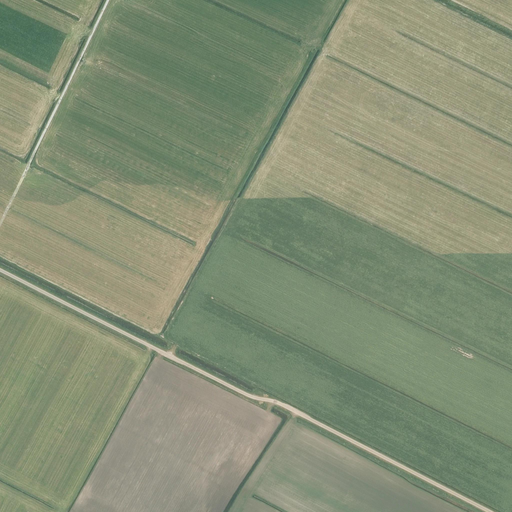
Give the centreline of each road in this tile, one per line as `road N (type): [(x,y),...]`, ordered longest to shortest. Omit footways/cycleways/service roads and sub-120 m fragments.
road 1 (unclassified): [(487,511),(0,269)]
road 2 (unclassified): [(0,223),(107,0)]
